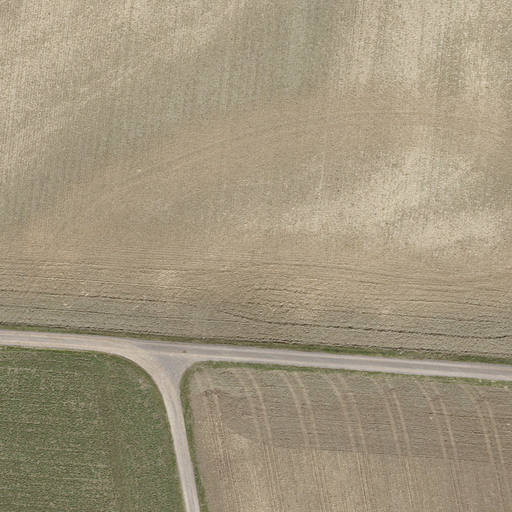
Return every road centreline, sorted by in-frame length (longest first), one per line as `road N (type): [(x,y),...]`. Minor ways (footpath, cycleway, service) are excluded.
road 1 (track): [(163,351),(511,374)]
road 2 (track): [(0,340),(163,351)]
